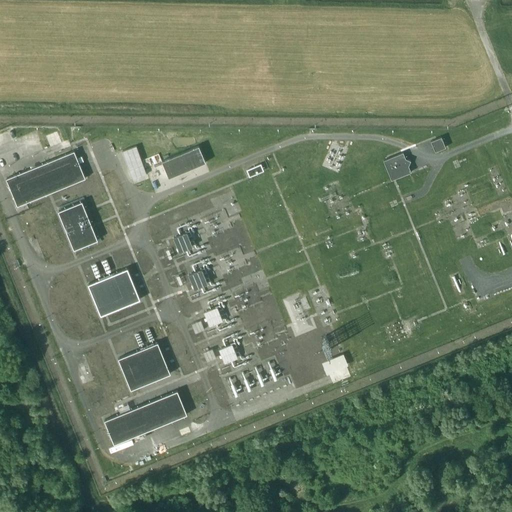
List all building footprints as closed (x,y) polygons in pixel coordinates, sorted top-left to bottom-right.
[(50,139),(55,150),(66,145),(61,134),(50,139)] [(441,136),(430,141),(435,151),(445,147),(441,136)] [(146,173),(136,145),(122,150),(132,178),(146,173)] [(6,178),(17,205),(85,177),(74,150),(6,178)] [(403,152),(383,160),(391,180),(411,172),(408,165),(411,160),(405,158),(403,152)] [(261,163),(246,169),(249,176),(264,170),(261,163)] [(82,200),(58,210),(73,249),(98,239),(82,200)] [(178,236),(184,251),(197,245),(191,230),(178,236)] [(127,268),(88,284),(100,314),(139,299),(127,268)] [(199,287),(211,281),(205,268),(192,273),(199,287)] [(217,306),(203,311),(209,325),(222,320),(217,306)] [(204,329),(201,319),(191,323),(195,332),(204,329)] [(118,358),(131,389),(170,373),(157,341),(118,358)] [(237,357),(232,343),(219,348),(224,362),(237,357)] [(203,352),(206,361),(216,357),(212,348),(203,352)] [(347,364),(343,353),(321,362),(326,373),(347,364)] [(104,419),(114,443),(187,413),(177,389),(104,419)]
